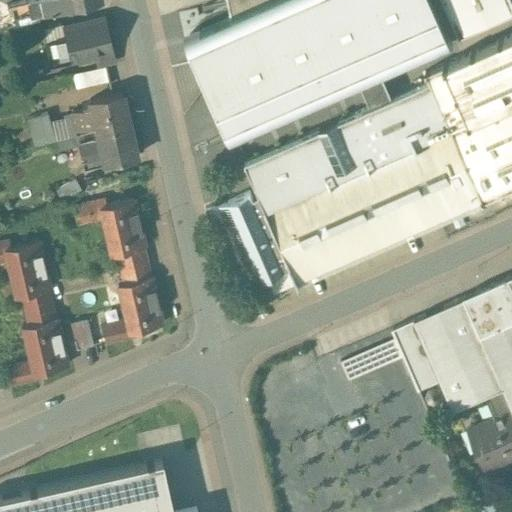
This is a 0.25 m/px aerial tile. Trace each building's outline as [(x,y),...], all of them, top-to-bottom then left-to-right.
[(66,0),(42,0),(45,10),(67,4),(66,0)] [(266,0),(233,15),(186,35),(231,136),(360,80),(382,70),(452,39),(435,0),(266,0)] [(228,0),(231,12),(233,15),(266,0),(228,0)] [(511,0),(446,0),(461,32),(511,9),(511,0)] [(34,2),(25,4),(29,22),(38,19),(34,2)] [(103,16),(66,25),(74,58),(111,49),(103,16)] [(511,31),(426,69),(430,79),(432,78),(452,125),(484,198),(483,199),(483,200),(511,187),(511,31)] [(75,69),(96,64),(93,55),(73,61),(75,69)] [(382,70),(360,80),(371,104),(392,95),(382,70)] [(371,104),(246,159),(260,192),(266,206),(452,125),(432,78),(430,79),(392,95),(371,104)] [(121,92),(90,98),(91,105),(95,123),(97,130),(128,123),(121,92)] [(91,105),(71,110),(75,127),(95,123),(91,105)] [(128,123),(97,130),(98,136),(104,161),(135,155),(128,123)] [(452,125),(266,206),(292,266),(298,280),(483,199),(484,198),(452,125)] [(98,136),(78,141),(83,166),(104,161),(98,136)] [(250,189),(207,208),(207,210),(209,209),(242,284),(240,285),(241,287),(268,275),(269,276),(292,266),(266,206),(260,192),(253,195),(250,189)] [(133,195),(102,203),(100,198),(74,204),(77,220),(102,214),(111,252),(118,250),(126,279),(118,281),(127,318),(103,324),(107,340),(133,334),(132,328),(163,320),(152,273),(150,273),(143,244),(145,244),(133,195)] [(38,238),(6,246),(4,239),(0,240),(0,258),(7,256),(16,293),(22,291),(29,320),(22,322),(31,358),(6,364),(10,381),(37,375),(36,369),(67,362),(56,314),(53,315),(47,286),(49,285),(38,238)] [(292,266),(269,276),(275,290),(298,280),(292,266)] [(511,280),(510,275),(466,294),(466,295),(505,385),(511,400),(511,280)] [(466,295),(417,316),(456,406),(485,394),(505,385),(466,295)] [(77,346),(94,342),(87,315),(70,319),(77,346)] [(393,326),(338,349),(353,384),(407,360),(393,326)] [(511,400),(505,385),(485,394),(495,415),(473,425),(490,465),(511,455),(511,400)] [(163,454),(0,492),(0,511),(198,511),(197,506),(176,511),(163,454)]
